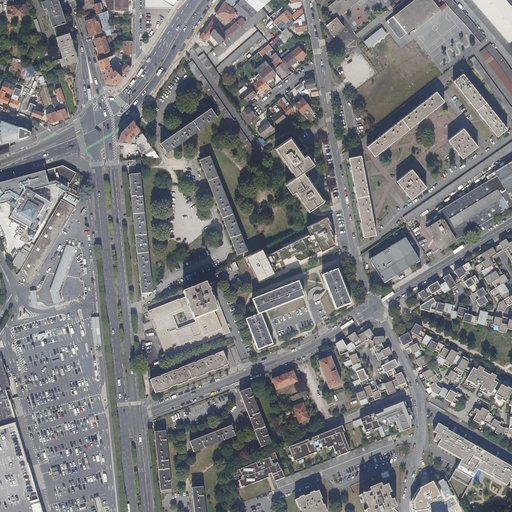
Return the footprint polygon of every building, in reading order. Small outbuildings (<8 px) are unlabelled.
[(65,23),(57,0),(45,0),(38,2),(40,9),(46,8),(52,27),(65,23)] [(127,9),(127,0),(115,0),(116,9),(127,9)] [(247,20),(256,12),(243,0),(239,0),(232,9),(237,13),(241,17),(246,21),(247,20)] [(263,6),(270,0),(243,0),(256,12),(263,6)] [(325,25),(333,35),(343,26),(337,18),(352,7),(351,6),(357,0),(334,0),(327,6),(336,16),(325,25)] [(437,8),(430,0),(411,0),(392,16),(405,33),(437,8)] [(460,20),(471,32),(480,43),(486,38),(477,28),(451,0),(442,0),(460,20)] [(470,0),(462,0),(501,44),(511,56),(511,47),(508,43),(470,0)] [(470,0),(508,43),(511,39),(511,7),(505,0),(470,0)] [(224,1),(216,13),(227,22),(231,19),(232,20),(233,19),(232,18),(237,13),(232,9),(230,7),(224,1)] [(102,8),(100,2),(94,4),(96,12),(101,11),(100,9),(102,8)] [(26,14),(24,5),(6,7),(8,16),(26,14)] [(303,13),(302,8),(292,16),(286,10),(275,19),(284,30),(294,21),(303,13)] [(94,17),(84,20),(89,36),(93,35),(96,34),(96,32),(101,31),(101,32),(103,32),(110,29),(108,13),(108,10),(105,11),(95,14),(96,17),(98,21),(96,21),(94,17)] [(306,29),(303,13),(294,21),(296,31),(306,29)] [(211,19),(202,32),(208,36),(213,28),(225,40),(227,38),(246,21),(241,17),(224,32),(211,19)] [(36,19),(33,20),(47,63),(50,62),(36,19)] [(284,30),(275,19),(272,22),(281,32),(284,30)] [(252,26),(247,20),(246,21),(227,38),(232,44),(252,26)] [(202,32),(199,37),(204,40),(207,37),(209,38),(211,36),(215,39),(209,44),(209,45),(213,49),(219,45),(225,40),(213,28),(208,36),(202,32)] [(363,41),(368,48),(387,34),(382,28),(363,41)] [(96,34),(93,35),(97,47),(106,44),(103,32),(101,32),(96,34)] [(262,38),(258,32),(222,63),(227,69),(262,38)] [(77,60),(68,33),(55,37),(62,57),(59,59),(61,65),(77,60)] [(207,37),(204,40),(209,44),(215,39),(211,36),(209,38),(207,37)] [(124,54),(132,54),(132,41),(121,41),(121,51),(124,51),(124,54)] [(490,43),(484,48),(499,65),(511,83),(511,71),(503,59),(490,43)] [(106,44),(97,47),(101,59),(110,56),(106,44)] [(258,51),(261,56),(272,48),(269,44),(258,51)] [(219,45),(213,49),(212,51),(217,57),(224,51),(219,45)] [(296,60),(298,62),(301,59),(300,58),(305,55),(298,46),(290,52),(296,60)] [(499,65),(484,48),(479,52),(492,70),(499,65)] [(296,60),(290,52),(280,60),(287,68),(296,60)] [(217,85),(223,81),(203,53),(198,58),(217,85)] [(468,60),(481,78),(486,74),(473,56),(468,60)] [(280,60),(278,57),(273,61),(278,66),(275,68),(282,77),(289,71),(287,68),(280,60)] [(23,79),(31,81),(34,67),(25,65),(25,66),(10,62),(8,71),(21,74),(22,69),(25,70),(23,79)] [(115,84),(122,76),(117,71),(115,69),(113,72),(112,71),(110,65),(108,66),(107,62),(99,65),(105,82),(115,84)] [(186,65),(255,162),(260,158),(212,91),(191,62),(186,65)] [(123,65),(117,71),(122,76),(128,69),(123,65)] [(265,82),(275,73),(269,65),(258,74),(265,82)] [(511,83),(499,65),(492,70),(511,96),(511,83)] [(453,81),(462,93),(472,86),(462,73),(453,81)] [(260,93),(268,86),(265,82),(258,74),(254,77),(257,81),(253,84),(253,85),(250,87),(255,93),(258,91),(260,93)] [(511,109),(486,74),(481,78),(511,120),(511,109)] [(40,85),(46,83),(43,75),(37,77),(40,85)] [(304,80),(302,81),(303,83),(305,83),(306,89),(314,87),(312,78),(304,80)] [(3,82),(0,90),(5,91),(12,94),(15,86),(3,82)] [(472,86),(462,93),(497,136),(506,129),(472,86)] [(253,97),(256,95),(255,93),(250,87),(248,89),(241,95),(246,102),(253,97)] [(64,99),(60,88),(55,89),(59,101),(64,99)] [(444,101),(436,91),(367,146),(374,156),(444,101)] [(11,95),(8,104),(16,107),(18,103),(16,102),(16,100),(15,100),(16,96),(11,95)] [(293,103),(302,114),(311,107),(302,96),(293,103)] [(55,111),(58,119),(67,116),(64,108),(60,109),(57,102),(55,97),(50,98),(55,111)] [(280,99),(277,101),(286,113),(290,110),(287,107),(285,105),(280,99)] [(27,112),(41,117),(43,112),(41,111),(42,110),(36,107),(35,109),(33,108),(34,104),(30,102),(27,112)] [(217,116),(210,107),(159,143),(165,152),(217,116)] [(247,125),(256,118),(254,115),(255,114),(248,107),(240,114),(247,125)] [(48,123),(58,119),(55,111),(45,114),(48,123)] [(286,118),(279,111),(271,117),(277,125),(286,118)] [(30,131),(1,120),(0,122),(0,143),(0,144),(21,138),(30,135),(30,131)] [(121,131),(118,141),(129,142),(131,138),(138,132),(139,134),(137,136),(137,138),(135,139),(134,142),(141,152),(142,151),(148,158),(158,157),(136,125),(132,121),(121,131)] [(273,128),(269,123),(268,124),(267,123),(257,129),(263,136),(273,128)] [(477,146),(463,128),(447,140),(462,158),(477,146)] [(302,156),(289,137),(274,148),(295,176),(286,183),(293,193),(295,191),(309,210),(323,200),(302,171),(312,164),(305,155),(302,156)] [(511,149),(511,140),(402,217),(406,223),(447,194),(489,165),(511,149)] [(199,160),(237,255),(247,250),(209,155),(199,160)] [(348,157),(353,181),(364,172),(360,155),(348,157)] [(77,160),(74,165),(82,170),(85,165),(77,160)] [(511,201),(511,160),(493,172),(494,172),(511,201)] [(62,166),(0,183),(0,205),(11,202),(14,197),(21,201),(12,216),(33,230),(29,237),(33,239),(38,231),(36,230),(52,203),(38,195),(38,189),(47,187),(61,194),(67,183),(70,184),(76,173),(62,166)] [(426,187),(411,169),(396,181),(410,199),(426,187)] [(364,172),(353,181),(363,237),(366,236),(374,230),(364,172)] [(470,231),(511,204),(511,201),(494,172),(488,176),(490,179),(452,203),(470,231)] [(128,174),(140,294),(151,292),(139,173),(128,174)] [(55,230),(69,204),(61,199),(49,220),(46,219),(40,229),(43,230),(21,269),(26,280),(41,254),(55,230)] [(439,249),(470,231),(452,203),(437,212),(441,219),(426,228),(439,249)] [(74,207),(69,204),(55,230),(41,254),(26,280),(26,281),(30,284),(74,207)] [(324,239),(317,226),(272,249),(278,262),(324,239)] [(369,258),(383,281),(419,259),(405,236),(369,258)] [(505,239),(498,243),(502,250),(504,248),(510,258),(510,257),(511,259),(511,260),(511,262),(511,263),(511,262),(511,240),(507,243),(505,239)] [(429,246),(432,253),(438,250),(435,243),(429,246)] [(75,248),(67,246),(50,291),(54,306),(62,304),(59,292),(75,248)] [(503,311),(504,308),(511,303),(511,294),(510,295),(503,283),(507,281),(503,274),(499,277),(495,271),(498,269),(494,262),(491,265),(487,259),(497,253),(493,247),(475,258),(478,264),(474,266),(478,273),(481,271),(484,277),(483,278),(487,284),(492,281),(496,287),(490,291),(494,297),(495,296),(499,302),(498,303),(496,309),(503,311)] [(467,262),(453,271),(459,280),(461,278),(462,280),(463,282),(461,283),(466,291),(467,291),(470,295),(468,296),(472,302),(475,300),(479,306),(487,302),(483,295),(485,294),(481,288),(478,290),(474,284),(478,282),(474,275),(471,277),(467,271),(471,269),(467,262)] [(322,275),(335,309),(350,303),(336,267),(332,269),(333,271),(322,275)] [(477,323),(484,325),(487,313),(480,311),(478,319),(474,318),(475,317),(464,314),(466,309),(458,307),(457,312),(450,310),(452,306),(444,304),(444,305),(437,303),(434,297),(442,292),(443,293),(449,290),(450,291),(456,287),(448,274),(442,278),(444,282),(439,286),(436,282),(426,287),(427,289),(423,291),(422,290),(417,293),(424,304),(420,307),(420,310),(429,312),(430,309),(435,311),(434,314),(441,316),(442,311),(449,313),(448,318),(455,319),(456,315),(463,317),(462,321),(476,325),(477,323)] [(245,319),(257,350),(272,344),(260,313),(303,296),(297,282),(252,300),(258,314),(245,319)] [(182,292),(184,297),(188,306),(193,319),(196,318),(197,321),(194,322),(200,339),(224,330),(208,288),(206,283),(182,292)] [(211,286),(208,288),(224,330),(200,339),(194,322),(189,325),(197,345),(230,332),(211,286)] [(251,297),(268,291),(266,287),(250,293),(251,297)] [(188,306),(184,297),(179,299),(182,309),(188,306)] [(182,309),(179,299),(178,298),(147,311),(151,321),(169,314),(182,309)] [(169,314),(151,321),(154,329),(156,329),(173,322),(169,314)] [(511,320),(509,320),(509,318),(495,314),(492,325),(499,327),(498,331),(505,333),(506,329),(511,330),(511,333),(511,335),(511,320)] [(101,345),(98,316),(90,317),(93,346),(101,345)] [(167,357),(197,345),(189,325),(176,330),(173,322),(156,329),(167,357)] [(457,366),(453,373),(451,371),(451,372),(449,371),(445,378),(453,382),(457,375),(460,377),(468,363),(467,362),(468,360),(463,358),(462,359),(456,356),(457,354),(450,350),(450,352),(444,348),(444,347),(438,343),(437,345),(431,341),(432,339),(425,336),(426,335),(420,331),(422,328),(415,324),(410,332),(417,336),(416,338),(422,341),(420,343),(427,347),(425,349),(432,353),(433,351),(437,354),(435,356),(436,356),(435,358),(436,359),(434,362),(440,366),(442,365),(448,369),(452,363),(457,366)] [(372,392),(366,380),(367,380),(365,376),(365,377),(362,370),(361,371),(358,365),(359,365),(357,361),(356,361),(353,351),(352,350),(357,347),(358,349),(365,344),(363,340),(365,339),(369,342),(372,337),(365,325),(359,329),(362,334),(356,337),(353,333),(347,337),(350,343),(344,347),(340,341),(334,344),(339,356),(346,353),(349,360),(342,363),(344,367),(350,364),(355,371),(354,372),(358,379),(350,382),(352,386),(359,383),(362,390),(355,393),(360,405),(368,403),(366,398),(372,395),(374,400),(381,397),(379,393),(386,390),(388,395),(395,392),(393,387),(398,385),(400,390),(407,387),(400,372),(396,375),(393,368),(397,366),(394,360),(381,366),(384,373),(385,372),(388,378),(386,378),(388,382),(384,384),(383,383),(377,387),(379,391),(376,393),(375,390),(372,392)] [(156,329),(154,329),(165,357),(167,357),(156,329)] [(407,333),(398,337),(404,350),(408,348),(411,354),(413,353),(416,360),(414,361),(417,367),(419,367),(422,373),(420,374),(423,381),(425,380),(432,376),(434,375),(433,372),(429,374),(428,371),(429,370),(426,364),(425,364),(422,358),(421,358),(418,351),(419,351),(416,344),(413,345),(407,333)] [(382,337),(374,338),(369,344),(371,348),(373,347),(376,353),(374,354),(378,361),(391,354),(387,347),(383,349),(380,343),(384,341),(382,337)] [(222,352),(149,380),(154,393),(227,365),(222,352)] [(0,511),(41,511),(6,389),(10,388),(1,355),(0,355),(0,511)] [(340,385),(329,357),(318,362),(329,389),(340,385)] [(487,394),(491,396),(492,393),(496,395),(495,397),(501,400),(500,401),(505,404),(511,391),(511,385),(510,384),(509,387),(503,383),(501,386),(498,384),(499,381),(496,379),(497,377),(492,374),(491,376),(483,372),(484,370),(479,367),(478,369),(474,367),(466,380),(470,382),(468,386),(472,388),(473,386),(476,387),(478,384),(481,386),(479,389),(482,391),(481,393),(486,396),(487,394)] [(296,382),(292,371),(271,380),(276,390),(279,389),(294,383),(296,382)] [(432,376),(425,380),(428,386),(426,387),(429,394),(427,397),(431,399),(433,396),(435,397),(435,396),(442,400),(441,400),(448,404),(449,403),(453,406),(458,396),(454,393),(453,395),(452,394),(452,393),(447,390),(446,393),(439,389),(438,391),(433,388),(432,384),(436,383),(432,376)] [(239,392),(260,447),(270,444),(248,386),(242,388),(243,390),(239,392)] [(408,399),(359,418),(365,432),(394,421),(399,431),(410,427),(409,415),(411,414),(408,408),(408,399)] [(292,412),(286,414),(287,418),(305,411),(302,403),(292,407),(295,413),(293,414),(292,412)] [(511,430),(503,429),(502,428),(504,424),(502,423),(501,424),(495,421),(495,419),(493,418),(494,416),(492,414),(491,415),(489,414),(489,413),(483,409),(481,413),(476,410),(474,413),(478,416),(474,422),(480,425),(482,422),(488,426),(486,429),(490,431),(491,428),(497,431),(496,434),(501,438),(503,435),(511,435),(511,437),(511,439),(511,438),(511,430)] [(305,411),(287,418),(289,421),(295,419),(294,417),(296,416),(298,423),(308,418),(305,411)] [(446,429),(438,424),(433,432),(436,434),(433,438),(433,439),(433,440),(434,441),(434,442),(436,442),(437,441),(438,439),(440,440),(436,446),(461,460),(450,479),(448,483),(453,492),(458,502),(477,469),(505,485),(509,479),(510,479),(509,486),(509,487),(510,488),(511,488),(511,487),(511,476),(511,475),(511,473),(511,467),(490,455),(492,452),(488,450),(488,448),(483,445),(481,448),(476,445),(477,444),(472,441),(470,443),(446,430),(446,429)] [(230,426),(189,442),(193,452),(235,436),(230,426)] [(339,426),(288,447),(293,461),(332,445),(336,456),(349,451),(339,426)] [(154,432),(160,491),(161,490),(161,493),(170,492),(164,431),(154,432)] [(235,511),(243,511),(240,502),(393,442),(390,435),(349,451),(336,456),(283,477),(275,481),(265,485),(231,498),(235,511)] [(269,457),(229,472),(232,479),(235,478),(235,479),(238,479),(240,487),(244,487),(268,477),(268,474),(270,473),(275,481),(283,477),(274,452),(268,455),(269,457)] [(445,485),(448,483),(445,476),(432,481),(436,490),(445,486),(445,485)] [(389,500),(388,497),(377,501),(372,488),(369,489),(368,486),(371,485),(369,479),(351,486),(356,497),(359,496),(363,503),(365,502),(367,509),(365,510),(365,511),(385,511),(390,510),(389,509),(395,507),(392,499),(389,500)] [(377,501),(388,497),(386,493),(389,492),(386,484),(381,486),(380,485),(372,488),(377,501)] [(193,511),(204,511),(202,487),(192,488),(193,511)] [(410,507),(411,511),(414,511),(421,511),(417,489),(414,493),(411,499),(410,503),(410,507)] [(299,500),(295,501),(298,508),(299,507),(300,511),(324,511),(325,511),(323,505),(322,506),(319,499),(320,499),(318,492),(314,494),(310,496),(304,498),(299,500)] [(462,511),(458,502),(453,492),(445,496),(452,511),(462,511)]
